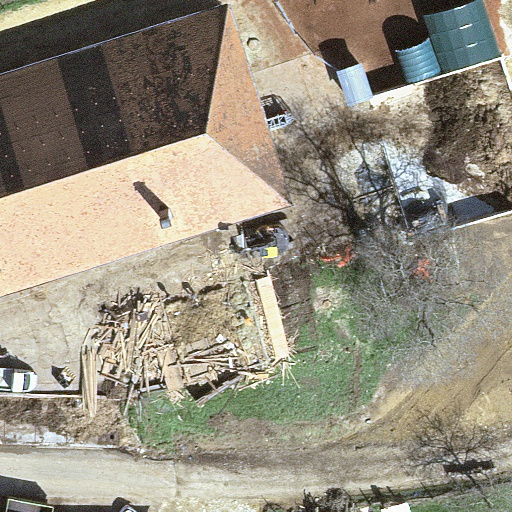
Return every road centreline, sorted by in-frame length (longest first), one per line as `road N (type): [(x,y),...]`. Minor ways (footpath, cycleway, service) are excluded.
road 1 (track): [(511,453),(412,469),(250,477),(0,470)]
road 2 (track): [(0,327),(194,266)]
